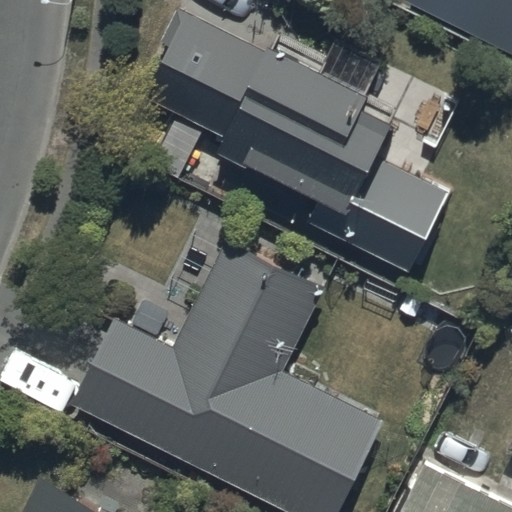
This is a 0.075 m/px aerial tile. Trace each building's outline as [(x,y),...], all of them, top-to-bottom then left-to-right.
[(511,0),(405,0),(403,3),(511,62),(511,0)] [(310,222),(308,226),(410,278),(449,199),(386,167),(408,123),(366,103),(384,66),(336,43),(326,62),(281,40),(271,59),(189,18),(146,104),(228,145),(213,174),(310,222)] [(119,326),(78,406),(280,511),(343,511),(386,431),(285,378),(328,296),(228,244),(171,353),(119,326)] [(510,511),(428,470),(404,511),(510,511)] [(96,511),(42,484),(28,511),(96,511)]
